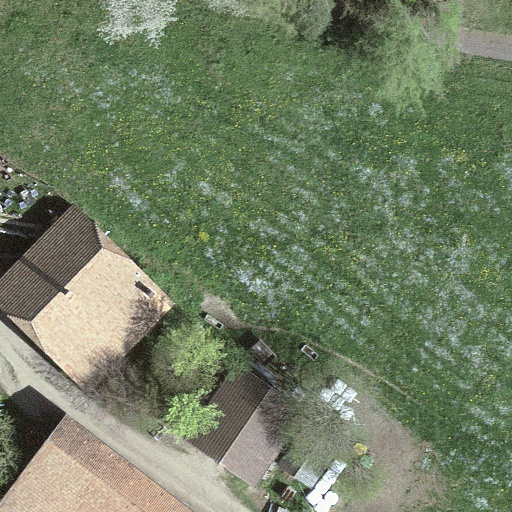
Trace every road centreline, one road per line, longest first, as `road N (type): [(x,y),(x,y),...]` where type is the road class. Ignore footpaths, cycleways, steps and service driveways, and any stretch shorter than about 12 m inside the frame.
road 1 (track): [(0,333),(72,397),(236,511)]
road 2 (track): [(511,44),(319,0)]
